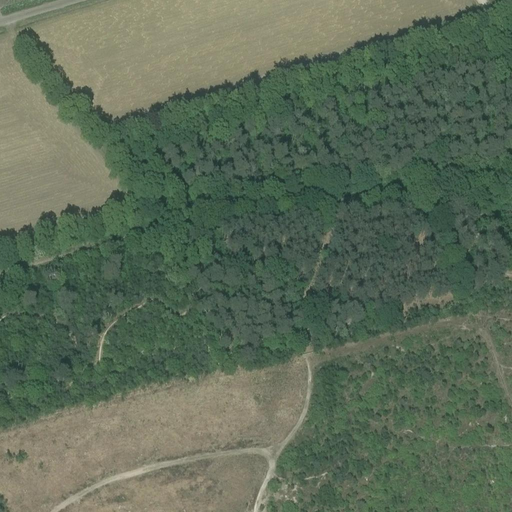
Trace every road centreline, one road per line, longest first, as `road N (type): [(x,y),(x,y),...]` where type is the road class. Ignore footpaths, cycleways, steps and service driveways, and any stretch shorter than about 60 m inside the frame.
road 1 (track): [(339,200),(196,213),(0,263)]
road 2 (track): [(339,200),(511,185)]
